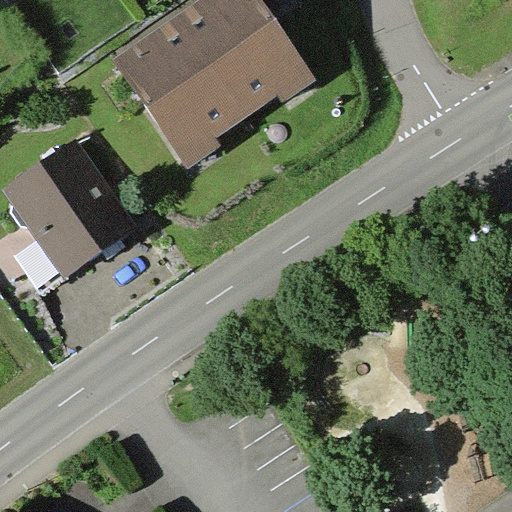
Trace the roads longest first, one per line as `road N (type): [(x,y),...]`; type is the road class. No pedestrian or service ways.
road 1 (tertiary): [(0,447),(74,389),(458,139)]
road 2 (residential): [(458,139),(396,35),(387,0)]
